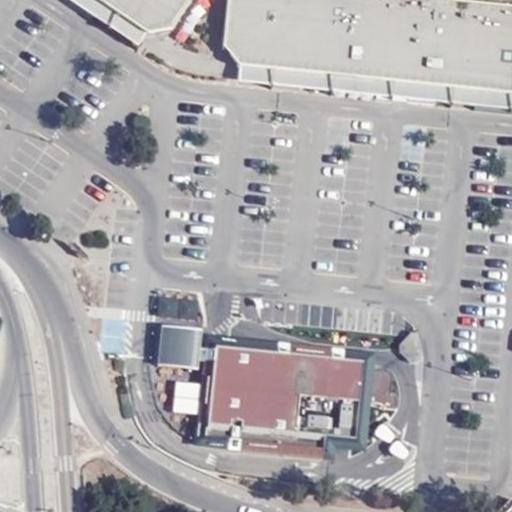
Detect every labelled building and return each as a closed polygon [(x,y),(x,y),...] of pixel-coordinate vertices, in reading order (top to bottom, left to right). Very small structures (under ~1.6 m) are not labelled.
[(70,0),(143,48),(149,38),(181,33),(199,0),(70,0)] [(511,7),(444,0),(232,0),(230,53),(246,67),(511,95),(511,7)] [(171,292),(169,316),(190,318),(193,294),(171,292)] [(208,339),(204,372),(209,368),(213,368),(215,349),(343,362),(342,369),(370,372),(372,356),(208,339)] [(200,414),(199,429),(204,430),(203,445),(323,457),(324,447),(325,441),(354,444),(355,440),(364,441),(367,404),(381,405),(381,408),(397,409),(398,395),(390,394),(392,378),(389,374),(370,372),(342,369),(343,362),(215,349),(213,368),(209,368),(204,372),(204,377),(200,414)] [(183,375),(179,412),(200,414),(204,377),(183,375)] [(325,441),(324,447),(363,451),(364,441),(355,440),(354,444),(325,441)]
